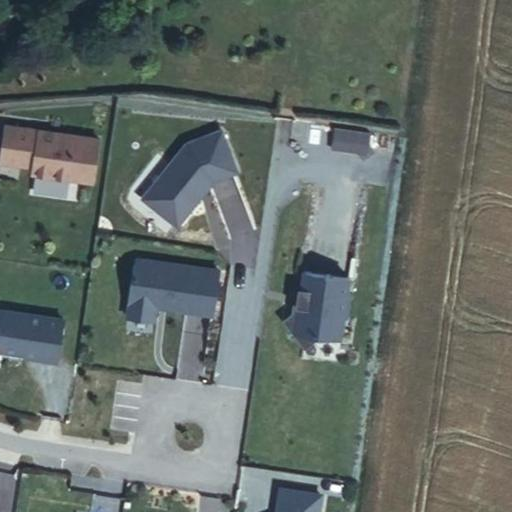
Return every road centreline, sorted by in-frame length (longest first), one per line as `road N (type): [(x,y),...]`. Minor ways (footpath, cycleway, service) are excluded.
road 1 (residential): [(152,464),(221,475),(231,407),(162,397)]
road 2 (residential): [(0,436),(152,464)]
